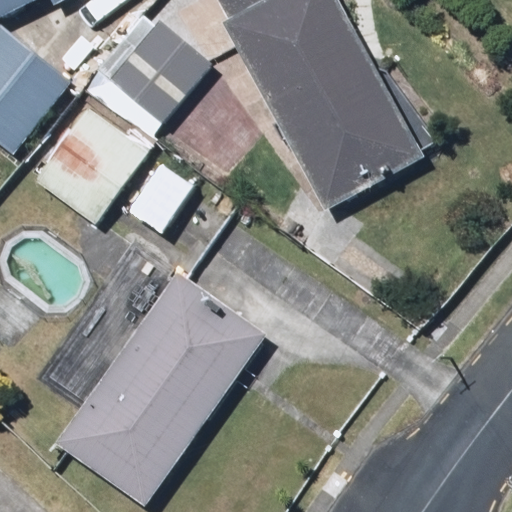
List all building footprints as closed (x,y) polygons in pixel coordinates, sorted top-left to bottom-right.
[(0,0),(0,22),(44,0),(0,0)] [(215,0),(226,22),(272,0),(215,0)] [(332,0),(274,0),(218,31),(322,220),(423,165),(332,0)] [(91,82),(157,133),(209,66),(142,15),(91,82)] [(0,151),(12,162),(69,93),(0,35),(0,151)] [(34,174),(99,224),(150,159),(85,108),(34,174)] [(199,189),(163,166),(128,219),(164,243),(199,189)] [(133,511),(144,511),(261,344),(166,279),(46,452),(133,511)]
